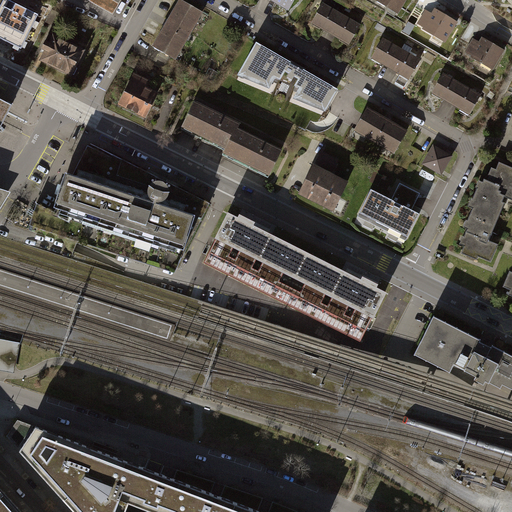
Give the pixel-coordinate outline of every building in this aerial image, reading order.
[(39,14),(9,0),(3,0),(0,6),(0,38),(21,49),(39,14)] [(89,0),(113,13),(120,0),(89,0)] [(206,16),(180,0),(154,44),(180,60),(206,16)] [(295,0),(266,0),(276,5),(289,12),(295,0)] [(409,0),(380,0),(401,13),(409,0)] [(361,28),(321,6),(311,25),(321,31),(336,39),(350,47),(361,28)] [(461,27),(431,8),(420,26),(450,44),(461,27)] [(87,53),(52,34),(40,58),(74,77),(87,53)] [(508,55),(480,39),(470,55),(498,71),(508,55)] [(422,63),(382,41),(371,60),(383,66),(398,75),(412,82),(422,63)] [(336,90),(257,45),(240,73),(268,84),(273,76),(280,79),(285,70),(291,73),(288,78),(293,80),(295,76),(300,79),(297,86),(303,89),(298,97),(326,108),(336,90)] [(165,90),(135,75),(120,103),(150,118),(165,90)] [(481,98),(442,76),(431,95),(443,102),(456,110),(470,118),(481,98)] [(181,125),(224,145),(235,122),(238,116),(196,95),(181,125)] [(0,130),(6,118),(12,107),(0,100),(0,130)] [(411,134),(366,108),(352,131),(397,157),(411,134)] [(224,145),(220,153),(268,177),(284,145),(235,122),(224,145)] [(173,272),(208,203),(85,142),(70,173),(64,172),(53,207),(35,202),(28,224),(173,272)] [(454,157),(435,146),(423,165),(442,177),(454,157)] [(511,201),(511,171),(498,165),(491,180),(484,177),(469,207),(478,211),(459,250),(494,267),(504,247),(492,242),(499,227),(509,207),(511,201)] [(351,190),(314,168),(300,192),(337,214),(351,190)] [(394,201),(371,189),(359,214),(376,222),(375,225),(406,240),(419,214),(403,206),(394,201)] [(228,216),(204,263),(361,341),(385,294),(228,216)] [(511,358),(435,319),(416,356),(450,373),(454,367),(500,390),(502,387),(511,392),(511,358)] [(21,343),(0,338),(0,370),(15,373),(21,343)] [(6,436),(75,511),(111,511),(116,508),(118,502),(133,463),(18,420),(6,436)] [(119,511),(124,511),(126,509),(129,502),(155,511),(182,511),(192,486),(169,477),(139,466),(133,463),(118,502),(116,508),(119,511)] [(192,486),(182,511),(236,511),(239,504),(216,495),(192,486)] [(0,511),(3,511),(11,505),(13,503),(0,488),(0,511)] [(21,511),(13,503),(11,505),(3,511),(21,511)]
